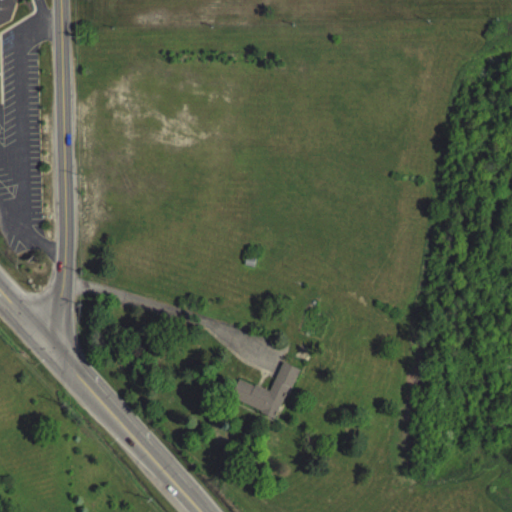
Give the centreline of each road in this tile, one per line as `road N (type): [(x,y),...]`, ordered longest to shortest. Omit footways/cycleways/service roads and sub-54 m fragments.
road 1 (tertiary): [(61,285),(58,0)]
road 2 (primary): [(193,511),(52,355)]
